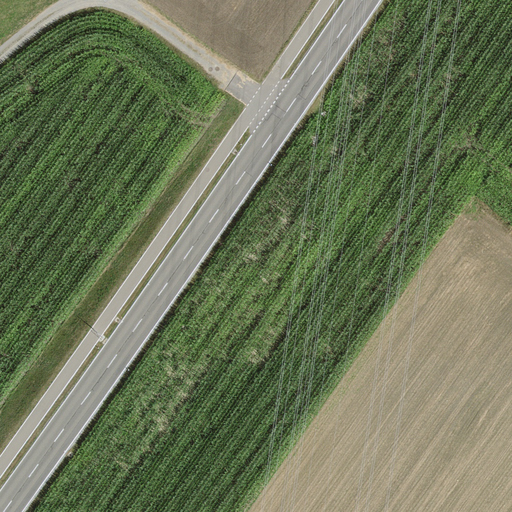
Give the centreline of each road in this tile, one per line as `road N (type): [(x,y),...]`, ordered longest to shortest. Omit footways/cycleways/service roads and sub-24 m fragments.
road 1 (tertiary): [(361,0),(4,511)]
road 2 (track): [(285,112),(107,2),(70,11),(0,63)]
